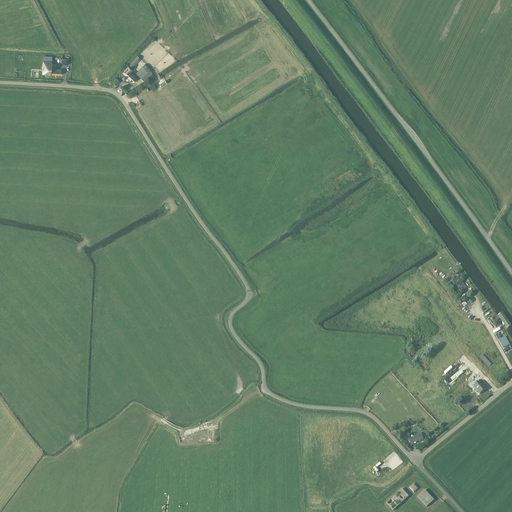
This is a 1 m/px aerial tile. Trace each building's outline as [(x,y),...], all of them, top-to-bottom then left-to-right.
[(42,74),(61,75),(61,70),(56,70),(56,67),(52,67),(52,56),(43,56),(42,74)] [(137,57),(134,59),(126,68),(122,72),(130,80),(129,82),(131,84),(133,83),(137,78),(129,71),(137,62),(139,60),(137,57)] [(136,73),(141,79),(148,72),(142,67),(136,73)] [(454,279),(451,281),(452,283),(454,286),(455,285),(457,287),(461,292),(465,290),(464,289),(465,289),(463,285),(462,283),(464,281),(460,275),(454,279)] [(511,326),(502,313),(496,317),(504,330),(511,326)] [(473,387),(479,395),(485,389),(479,382),(477,380),(474,383),(475,385),(473,387)] [(404,432),(399,434),(400,436),(402,440),(408,438),(407,437),(409,436),(407,433),(405,434),(404,432)] [(413,444),(423,441),(421,433),(414,435),(414,437),(408,439),(410,445),(413,445),(413,444)] [(417,490),(412,485),(408,489),(412,494),(417,490)] [(407,499),(401,492),(388,503),(393,510),(407,499)] [(433,503),(425,494),(419,499),(427,509),(433,503)]
